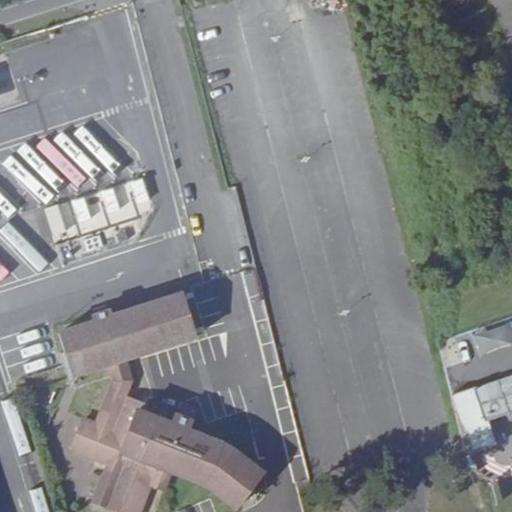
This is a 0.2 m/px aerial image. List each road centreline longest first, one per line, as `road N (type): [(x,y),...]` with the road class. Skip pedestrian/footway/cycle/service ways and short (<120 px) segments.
road 1 (unknown): [(158,0),(277,456),(275,482),(252,511)]
road 2 (unknown): [(128,67),(156,181),(163,233),(154,254),(92,295),(0,326)]
road 3 (unknown): [(0,113),(128,67)]
road 4 (unknown): [(473,0),(511,129)]
